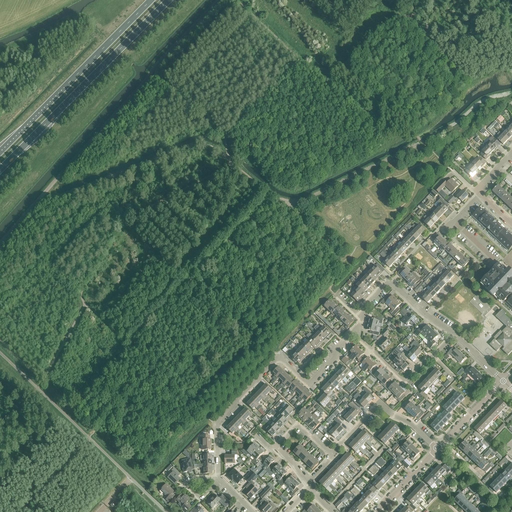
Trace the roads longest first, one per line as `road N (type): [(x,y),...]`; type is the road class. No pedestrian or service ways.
road 1 (track): [(432,0),(419,13),(384,23),(344,67),(311,70),(298,58),(224,135),(231,164),(125,221),(79,297),(86,305),(33,402),(0,422)]
road 2 (track): [(421,141),(300,201),(267,194),(63,415)]
road 3 (track): [(43,193),(53,200),(191,143),(210,145),(341,261),(334,294)]
road 4 (residential): [(352,333),(311,383),(278,359),(238,398),(216,424),(217,476)]
road 5 (trunk): [(0,169),(167,0)]
road 6 (track): [(108,204),(278,359)]
road 7 (unclassified): [(165,511),(0,355)]
road 8 (track): [(0,317),(149,161)]
road 9 (trunk): [(150,0),(0,151)]
road 10 (track): [(157,369),(22,511)]
road 11 (track): [(86,305),(216,424)]
road 12 (track): [(344,67),(452,170)]
road 13 (track): [(206,416),(156,470),(140,472),(96,432)]
road 14 (residential): [(331,454),(379,404),(437,449)]
road 15 (residential): [(454,334),(403,379),(352,333)]
road 16 (residential): [(308,482),(278,443),(296,425),(331,454)]
